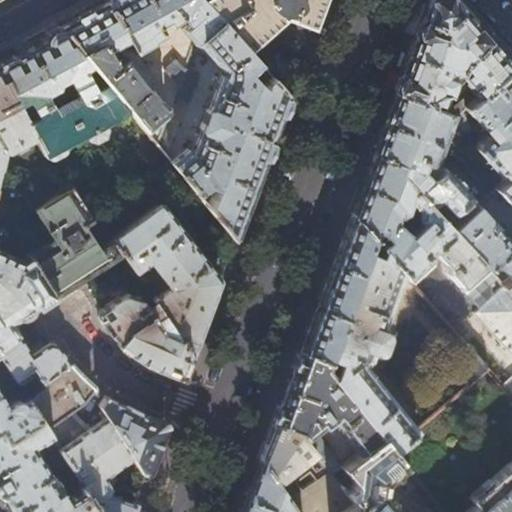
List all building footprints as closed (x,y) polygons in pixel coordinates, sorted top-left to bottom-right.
[(110,0),(105,3),(116,26),(117,26),(125,40),(132,52),(133,54),(151,44),(150,42),(161,36),(155,26),(160,24),(163,30),(167,27),(176,19),(181,25),(176,28),(191,45),(194,43),(219,21),(200,0),(110,0)] [(320,0),(200,0),(219,21),(244,49),(262,34),(282,16),(310,26),(320,0)] [(410,46),(393,92),(454,114),(455,117),(461,111),(465,108),(472,101),(466,97),(453,108),(441,104),(443,98),(451,101),(454,92),(449,90),(451,83),(450,77),(455,76),(475,98),(510,66),(488,42),(451,0),(433,0),(426,1),(410,46)] [(84,14),(60,26),(90,64),(101,77),(144,129),(162,113),(163,111),(164,107),(164,104),(162,101),(147,83),(146,84),(124,58),(117,63),(111,56),(108,57),(102,49),(103,48),(107,50),(121,43),(127,54),(132,52),(125,40),(117,26),(116,26),(105,3),(84,14)] [(219,21),(194,43),(218,69),(222,69),(219,73),(206,110),(203,110),(201,111),(196,127),(197,130),(198,131),(191,153),(186,148),(184,148),(169,160),(170,161),(179,172),(232,236),(264,150),(285,95),(244,49),(219,21)] [(0,152),(3,153),(11,150),(12,151),(22,146),(21,144),(30,138),(41,156),(43,155),(46,157),(59,150),(60,145),(80,135),(98,166),(115,156),(137,185),(170,161),(169,160),(144,129),(101,77),(88,83),(81,69),(90,64),(60,26),(51,27),(47,28),(45,28),(41,34),(40,39),(40,43),(28,50),(0,64),(0,152)] [(162,72),(176,88),(182,72),(173,62),(162,72)] [(511,68),(510,66),(475,98),(472,101),(465,108),(488,136),(484,137),(477,145),(474,150),(503,182),(511,173),(511,68)] [(182,72),(176,88),(174,95),(188,100),(196,75),(182,71),(182,72)] [(436,161),(454,114),(393,92),(384,117),(371,153),(400,164),(396,175),(428,208),(437,200),(450,214),(467,199),(467,194),(446,171),(442,171),(430,182),(424,175),(429,162),(433,164),(436,161)] [(471,133),(461,111),(455,117),(462,137),(471,133)] [(446,154),(455,157),(458,148),(449,145),(446,154)] [(445,227),(428,208),(396,175),(400,164),(371,153),(359,183),(348,212),(372,239),(373,240),(375,235),(380,237),(384,242),(378,246),(380,249),(401,272),(409,281),(428,263),(429,256),(424,252),(429,247),(448,265),(447,273),(479,308),(502,288),(501,287),(449,231),(445,227)] [(152,191),(179,172),(170,161),(137,185),(96,215),(110,237),(121,253),(132,269),(148,258),(152,262),(148,265),(156,276),(160,274),(163,278),(146,290),(160,312),(188,355),(205,310),(219,270),(225,256),(224,256),(223,257),(218,256),(213,257),(209,257),(204,260),(158,204),(160,202),(152,191)] [(511,173),(503,182),(494,190),(505,202),(511,201),(511,244),(511,245),(477,206),(455,226),(449,231),(501,287),(511,276),(511,173)] [(60,292),(121,253),(110,237),(94,247),(81,225),(91,218),(68,185),(30,209),(49,239),(24,255),(53,296),(60,292)] [(368,252),(372,239),(348,212),(323,280),(297,349),(324,361),(323,366),(378,435),(377,436),(389,451),(391,450),(415,429),(364,364),(367,363),(368,362),(371,363),(373,356),(377,355),(380,352),(386,335),(386,332),(385,330),(383,328),(381,327),(401,272),(380,249),(378,255),(368,252)] [(451,222),(445,227),(449,231),(455,226),(451,222)] [(0,341),(13,333),(6,322),(35,303),(38,306),(53,296),(24,255),(17,261),(0,254),(0,341)] [(511,276),(501,287),(502,288),(511,298),(511,276)] [(415,287),(450,328),(460,319),(424,279),(415,287)] [(183,368),(188,355),(160,312),(151,310),(148,307),(143,306),(136,295),(145,289),(140,282),(99,309),(97,316),(102,325),(109,334),(115,341),(125,349),(135,356),(146,362),(157,367),(180,376),(183,368)] [(511,298),(502,288),(479,308),(473,313),(511,355),(511,298)] [(28,356),(13,333),(0,341),(0,360),(1,361),(15,383),(21,380),(17,375),(25,370),(28,374),(32,372),(34,375),(35,375),(40,381),(68,363),(59,351),(55,344),(47,343),(28,356)] [(467,386),(486,369),(464,344),(445,362),(467,386)] [(284,386),(271,421),(296,431),(300,436),(326,417),(332,425),(331,426),(352,453),(377,436),(378,435),(323,366),(324,361),(297,349),(284,386)] [(82,377),(68,363),(40,381),(39,382),(42,385),(26,399),(27,400),(32,407),(31,408),(40,421),(44,427),(68,410),(81,402),(93,389),(82,377)] [(511,511),(511,398),(500,385),(486,369),(467,386),(415,429),(391,450),(403,465),(440,511),(511,511)] [(511,375),(500,385),(511,398),(511,375)] [(107,416),(132,456),(144,476),(158,439),(163,423),(140,415),(130,410),(120,405),(105,396),(99,403),(107,416)] [(0,434),(5,442),(40,421),(31,408),(32,407),(27,400),(19,405),(17,402),(12,402),(3,407),(0,402),(0,434)] [(86,430),(68,410),(44,427),(52,438),(62,454),(74,471),(85,465),(91,474),(80,481),(86,490),(95,503),(101,511),(130,511),(133,505),(106,495),(108,485),(103,477),(112,470),(132,456),(107,416),(86,430)] [(52,438),(44,427),(40,421),(5,442),(0,434),(0,494),(0,496),(10,511),(101,511),(95,503),(86,490),(67,502),(61,493),(56,496),(56,492),(53,486),(50,483),(46,481),(51,478),(33,450),(52,438)] [(306,444),(300,436),(296,431),(271,421),(265,437),(257,457),(274,481),(311,451),(306,444)] [(286,500),(294,511),(398,511),(381,491),(383,481),(403,465),(391,450),(389,451),(377,436),(352,453),(337,465),(348,481),(347,486),(341,490),(328,472),(286,500)] [(306,444),(311,451),(328,472),(337,465),(317,437),(306,444)] [(80,480),(74,471),(62,454),(53,460),(70,486),(80,480)] [(294,511),(286,500),(274,481),(257,457),(237,511),(294,511)]
